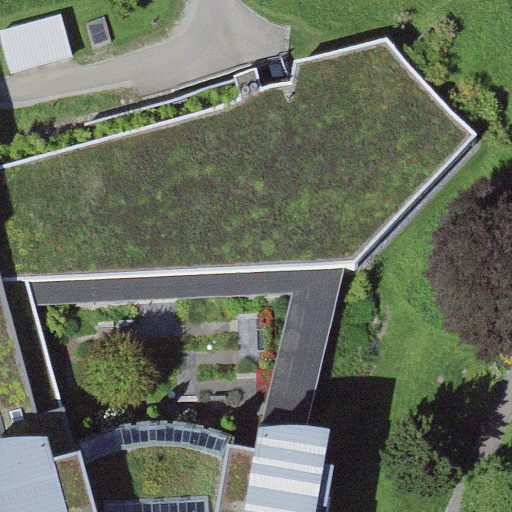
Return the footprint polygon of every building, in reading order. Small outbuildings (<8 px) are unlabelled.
[(5,39),(17,76),(78,56),(65,19),(5,39)] [(93,152),(0,176),(0,286),(27,286),(351,274),(360,273),(479,147),(388,48),(299,74),(295,99),(264,107),(259,85),(87,129),(93,152)] [(351,274),(27,286),(34,310),(295,302),(262,444),(306,451),(351,274)] [(0,286),(0,421),(13,465),(77,455),(34,310),(27,286),(0,286)] [(13,465),(0,467),(0,511),(250,511),(262,444),(210,433),(158,432),(115,438),(77,455),(13,465)] [(306,451),(262,444),(250,511),(324,511),(335,456),(306,451)]
